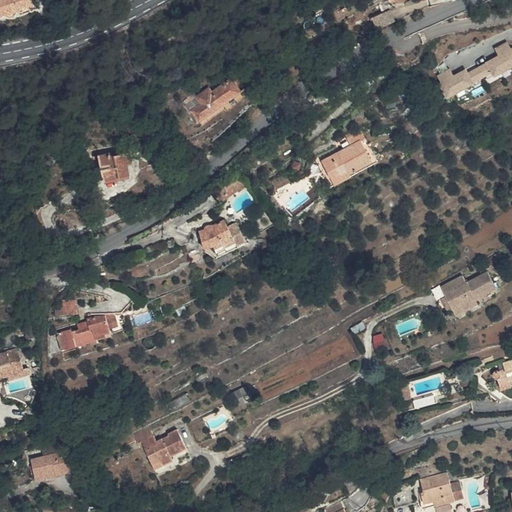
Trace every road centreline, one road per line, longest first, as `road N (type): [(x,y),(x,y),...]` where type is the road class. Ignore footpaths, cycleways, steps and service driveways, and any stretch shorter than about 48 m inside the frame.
road 1 (tertiary): [(471,0),(338,68),(138,226),(0,275)]
road 2 (residential): [(291,511),(402,443),(511,420)]
road 3 (secondary): [(0,54),(72,37),(150,0)]
